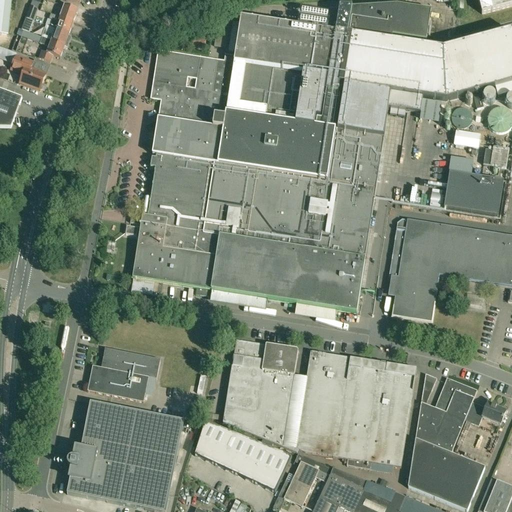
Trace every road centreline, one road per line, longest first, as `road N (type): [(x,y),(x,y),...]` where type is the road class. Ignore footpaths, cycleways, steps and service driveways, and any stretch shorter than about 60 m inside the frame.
road 1 (unclassified): [(511,385),(362,339),(80,297)]
road 2 (secondary): [(19,285),(113,0)]
road 3 (secondary): [(7,500),(7,353),(19,285)]
road 4 (unclassified): [(36,504),(80,297)]
road 5 (unclassified): [(80,297),(118,105)]
